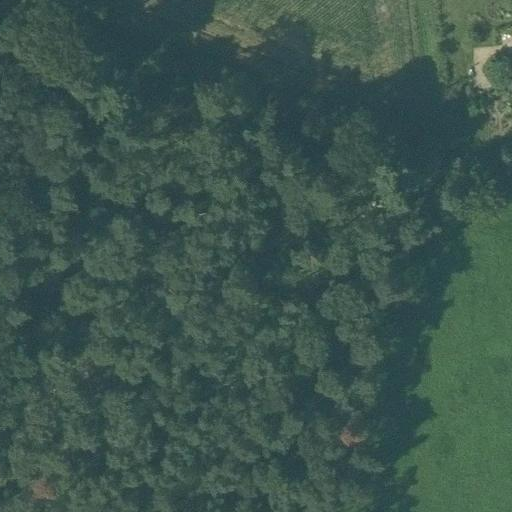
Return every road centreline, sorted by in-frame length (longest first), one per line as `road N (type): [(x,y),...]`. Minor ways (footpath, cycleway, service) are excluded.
road 1 (track): [(0,35),(32,61),(98,84),(253,107),(415,174)]
road 2 (track): [(0,241),(32,61)]
